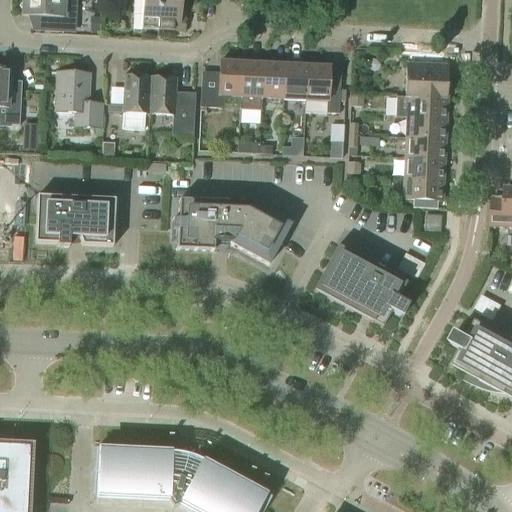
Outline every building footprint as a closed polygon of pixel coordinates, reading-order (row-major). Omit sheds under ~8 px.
[(22,0),(22,17),(50,18),(49,29),(74,31),(75,0),(22,0)] [(78,0),(79,16),(94,15),(93,0),(78,0)] [(141,0),(141,17),(133,16),(133,30),(184,33),(185,17),(180,16),(180,0),(141,0)] [(89,24),(88,37),(97,37),(98,24),(89,24)] [(368,53),(355,53),(355,65),(365,65),(368,61),(368,53)] [(219,63),(219,76),(201,75),(200,109),(219,110),(228,101),(228,98),(240,99),(241,64),(219,63)] [(241,64),(240,99),(239,111),(260,112),(261,100),(263,65),(241,64)] [(263,65),(261,100),(282,101),(284,66),(263,65)] [(406,65),(404,99),(445,100),(446,67),(406,65)] [(284,66),(282,101),(304,102),(306,67),(284,66)] [(306,67),(304,102),(326,103),(326,115),(338,115),(340,73),(328,72),(328,68),(306,67)] [(0,128),(5,128),(5,126),(19,127),(20,99),(8,99),(10,71),(0,70),(0,128)] [(100,130),(101,105),(86,105),(88,75),(57,74),(55,114),(75,115),(74,129),(100,130)] [(148,116),(150,78),(124,77),(123,106),(108,105),(108,113),(122,114),(121,130),(143,131),(144,115),(148,116)] [(150,78),(148,116),(172,117),(171,137),(192,138),(194,99),(174,98),(175,80),(150,78)] [(350,109),(365,110),(366,98),(350,97),(350,109)] [(445,100),(404,99),(396,98),(395,119),(407,119),(406,140),(444,142),(446,100),(445,100)] [(23,126),(21,153),(36,153),(37,126),(23,126)] [(357,126),(348,126),(348,137),(357,137),(357,126)] [(357,137),(348,137),(347,149),(356,149),(357,137)] [(358,140),(357,148),(367,149),(367,141),(358,140)] [(444,142),(406,140),(405,160),(443,162),(444,142)] [(259,148),(259,145),(238,144),(237,155),(258,156),(258,155),(259,148)] [(329,160),(342,161),(342,144),(330,144),(329,160)] [(258,156),(271,156),(271,148),(259,148),(258,155),(258,156)] [(290,159),(303,159),(303,150),(290,150),(290,159)] [(346,175),(367,177),(369,159),(348,157),(346,175)] [(405,160),(392,159),(391,179),(404,180),(442,182),(443,162),(405,160)] [(442,182),(404,180),(403,201),(441,203),(442,182)] [(511,228),(511,191),(504,191),(503,201),(491,200),(490,228),(511,228)] [(112,248),(114,201),(36,198),(34,245),(56,246),(56,248),(68,249),(68,239),(78,239),(78,240),(81,247),(112,248)] [(227,204),(219,203),(178,201),(177,221),(172,221),(172,231),(176,231),(176,251),(212,253),(213,244),(228,245),(268,266),(289,227),(250,205),(247,210),(226,209),(227,204)] [(423,232),(439,233),(440,217),(424,216),(423,232)] [(365,312),(374,316),(379,307),(398,317),(404,305),(385,295),(393,281),(395,282),(396,280),(337,247),(313,292),(315,293),(316,291),(340,304),(346,307),(353,310),(360,311),(365,312)] [(415,279),(422,266),(405,257),(398,270),(415,279)] [(492,320),(499,308),(482,299),(475,311),(492,320)] [(511,342),(475,322),(466,339),(458,334),(458,335),(455,334),(449,344),(452,345),(452,346),(460,351),(451,367),(467,375),(463,382),(472,386),(480,390),(488,392),(496,394),(503,395),(511,399),(511,342)] [(29,511),(33,445),(0,443),(0,511),(29,511)] [(97,448),(96,467),(95,501),(168,505),(172,510),(177,507),(185,511),(258,511),(267,495),(202,460),(201,463),(194,460),(190,459),(193,451),(184,448),(181,456),(178,456),(170,455),(171,451),(97,448)]
